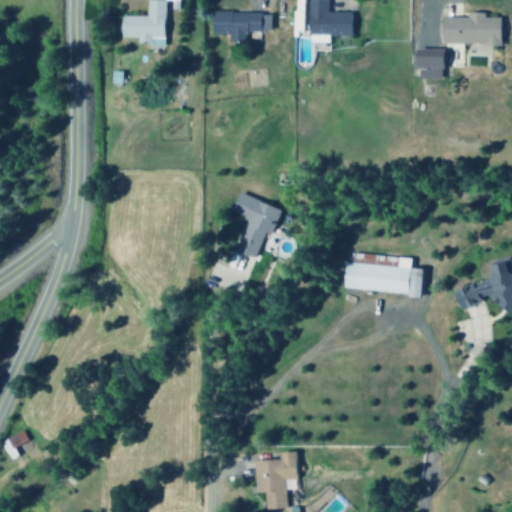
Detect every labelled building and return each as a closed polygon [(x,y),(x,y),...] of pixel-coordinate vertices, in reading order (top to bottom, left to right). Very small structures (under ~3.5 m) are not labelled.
[(164,0),(158,0),(145,0),(145,16),(119,15),(118,37),(135,38),(135,43),(150,44),(150,38),(162,38),(164,0)] [(349,36),(350,13),(325,12),(325,0),(306,0),(306,42),(317,42),(317,36),(349,36)] [(209,34),(226,35),(225,41),(243,42),(243,31),(268,32),(269,13),(209,11),(209,34)] [(465,17),(438,17),(438,44),(497,45),(497,17),(482,17),(482,12),(465,12),(465,17)] [(439,68),(440,49),(411,48),(411,68),(439,68)] [(278,209),(235,193),(228,212),(246,219),(233,251),(252,258),(262,232),(268,234),(278,209)] [(339,290),(416,295),(418,269),(406,269),(407,257),(348,253),(347,262),(340,262),(339,290)] [(488,299),(488,302),(496,306),(497,311),(511,317),(511,313),(511,269),(509,269),(506,257),(486,263),(488,271),(483,281),(449,290),(454,308),(488,299)] [(24,441),(19,429),(0,438),(0,444),(7,459),(15,455),(11,447),(24,441)] [(252,492),(261,492),(262,508),(284,508),(282,479),(293,478),(292,450),(277,451),(277,458),(251,459),(252,492)]
